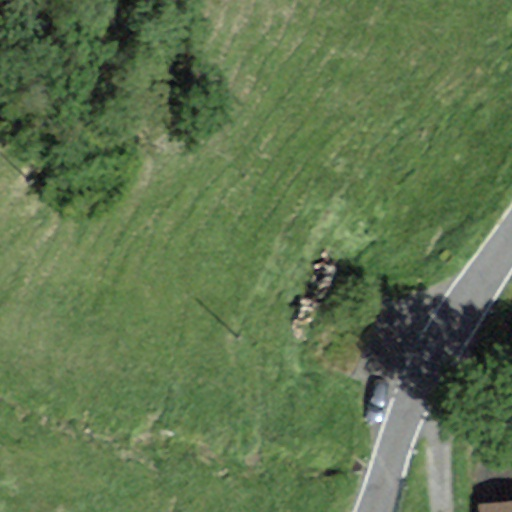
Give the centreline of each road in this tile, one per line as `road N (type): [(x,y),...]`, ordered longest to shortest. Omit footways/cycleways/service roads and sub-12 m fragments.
road 1 (unclassified): [(511,238),(423,377),(375,511)]
road 2 (track): [(445,511),(435,423),(414,397)]
